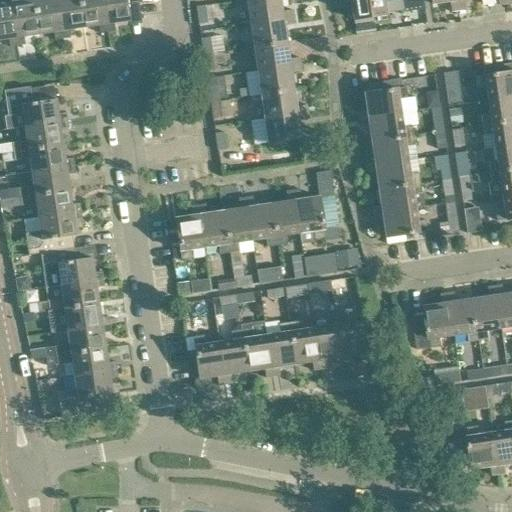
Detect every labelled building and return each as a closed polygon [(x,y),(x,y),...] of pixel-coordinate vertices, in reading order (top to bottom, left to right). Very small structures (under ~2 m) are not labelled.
[(23,36),(39,34),(33,0),(23,0),(24,1),(11,3),(17,46),(25,44),(23,36)] [(62,39),(56,0),(33,0),(39,34),(53,31),(55,40),(62,39)] [(83,27),(79,0),(56,0),(62,39),(70,38),(69,29),(83,27)] [(108,32),(102,0),(79,0),(83,27),(98,25),(100,33),(108,32)] [(127,6),(139,5),(137,0),(102,0),(108,32),(115,31),(114,22),(129,20),(127,6)] [(246,0),(250,23),(293,17),(292,10),(281,11),(279,0),(246,0)] [(386,15),(383,0),(339,0),(340,4),(351,2),(353,19),(386,15)] [(424,8),(423,0),(402,0),(405,11),(424,8)] [(451,12),(458,11),(456,0),(431,0),(432,4),(449,1),(451,12)] [(463,0),(456,0),(458,11),(465,10),(463,0)] [(17,46),(11,3),(0,4),(0,39),(8,38),(9,47),(17,46)] [(196,7),(198,24),(207,22),(205,5),(196,7)] [(253,47),(286,42),(284,25),(294,24),(293,17),(250,23),(253,47)] [(214,70),(212,52),(221,51),(219,35),(201,38),(206,71),(214,70)] [(257,71),(300,64),(299,57),(288,59),(286,42),(253,47),(257,71)] [(260,95),(293,90),(291,73),(301,71),(300,64),(257,71),(260,95)] [(458,71),(443,73),(447,104),(462,102),(458,71)] [(487,100),(511,95),(511,71),(475,77),(476,87),(485,86),(487,100)] [(221,117),(218,98),(226,96),(224,83),(208,86),(213,119),(221,117)] [(4,90),(8,115),(23,113),(25,127),(67,120),(66,113),(58,114),(55,99),(32,102),(29,86),(4,90)] [(359,119),(400,113),(398,99),(407,98),(406,87),(364,93),(367,110),(358,112),(359,119)] [(264,118),(307,112),(306,105),(296,106),(293,90),(260,95),(264,118)] [(482,125),(511,120),(511,95),(487,100),(490,113),(481,115),(482,125)] [(434,132),(443,131),(440,107),(430,108),(434,132)] [(307,112),(264,118),(268,143),(300,138),(298,120),(308,119),(307,112)] [(371,141),(413,135),(411,125),(402,126),(400,113),(359,119),(360,126),(369,125),(371,141)] [(13,151),(62,144),(60,129),(68,128),(67,120),(25,127),(26,140),(12,143),(13,151)] [(495,147),(511,144),(511,120),(482,125),(484,135),(493,134),(495,147)] [(461,129),(452,131),(454,146),(464,144),(461,129)] [(443,131),(434,132),(436,148),(446,146),(443,131)] [(215,133),(217,151),(226,149),(223,132),(215,133)] [(366,166),(407,160),(405,147),(414,145),(413,135),(371,141),(374,158),(365,159),(366,166)] [(12,143),(0,144),(0,153),(13,151),(12,143)] [(59,168),(74,166),(73,158),(64,159),(62,144),(13,151),(13,152),(14,161),(29,158),(31,172),(59,168)] [(489,172),(511,168),(511,144),(495,147),(497,161),(488,162),(489,172)] [(13,151),(0,153),(2,162),(14,161),(13,152),(13,151)] [(458,177),(468,176),(465,151),(455,153),(458,177)] [(378,189),(420,183),(418,172),(409,174),(407,160),(366,166),(367,173),(376,172),(378,189)] [(442,179),(450,178),(447,160),(439,161),(442,179)] [(20,197),(69,190),(66,174),(75,173),(74,166),(59,168),(31,172),(33,185),(18,188),(20,197)] [(502,195),(511,193),(511,168),(489,172),(491,182),(500,181),(502,195)] [(468,176),(458,177),(462,201),(472,199),(468,176)] [(443,195),(453,194),(451,178),(450,178),(442,179),(441,179),(443,195)] [(373,214),(414,208),(412,194),(421,193),(420,183),(378,189),(381,205),(372,207),(373,214)] [(18,188),(6,189),(8,199),(20,197),(18,188)] [(38,217),(81,211),(80,203),(71,204),(69,190),(20,197),(21,206),(36,203),(38,217)] [(313,231),(314,240),(325,238),(319,197),(301,199),(300,190),(293,191),(299,233),(313,231)] [(285,235),(299,233),(293,191),(286,192),(287,201),(270,204),(277,245),(287,244),(285,235)] [(504,208),(495,210),(496,221),(511,218),(511,193),(502,195),(504,208)] [(20,197),(8,199),(9,208),(21,206),(20,197)] [(277,245),(270,204),(254,206),(252,197),(245,198),(251,240),(265,238),(267,247),(277,245)] [(238,242),(251,240),(245,198),(238,199),(239,208),(223,211),(230,261),(241,260),(238,242)] [(458,231),(458,226),(454,200),(444,201),(447,221),(439,222),(441,234),(458,231)] [(230,261),(223,211),(206,213),(205,204),(198,205),(204,247),(218,245),(219,254),(221,254),(222,263),(230,261)] [(190,249),(204,247),(198,205),(191,207),(192,215),(175,218),(181,260),(192,258),(190,249)] [(474,207),(463,209),(467,232),(478,231),(474,207)] [(385,237),(427,231),(425,220),(416,221),(414,208),(373,214),(374,221),(383,219),(385,237)] [(28,254),(74,248),(72,235),(75,235),(73,219),(82,218),(81,211),(38,217),(40,231),(25,233),(28,254)] [(60,285),(103,279),(102,271),(93,273),(91,257),(75,260),(74,248),(28,254),(28,255),(40,253),(43,274),(58,272),(60,285)] [(356,252),(336,255),(338,269),(358,266),(356,252)] [(280,266),(256,270),(258,284),(282,280),(280,266)] [(217,282),(218,289),(218,290),(251,285),(250,277),(217,282)] [(39,311),(98,302),(96,291),(104,290),(103,279),(60,285),(62,299),(37,303),(39,311)] [(345,288),(343,279),(307,284),(309,293),(345,288)] [(511,293),(504,294),(503,285),(496,286),(502,328),(511,326),(511,293)] [(287,299),(303,296),(301,286),(285,288),(287,299)] [(488,330),(502,328),(496,286),(489,287),(490,296),(473,299),(479,341),(490,339),(488,330)] [(267,298),(283,295),(282,288),(266,290),(267,298)] [(218,297),(218,298),(220,306),(253,301),(252,292),(218,297)] [(479,341),(473,299),(457,301),(455,292),(448,293),(454,335),(468,333),(470,342),(479,341)] [(441,337),(454,335),(448,293),(441,295),(443,303),(425,306),(431,348),(442,346),(441,337)] [(67,330),(110,324),(109,320),(100,321),(98,302),(39,311),(40,320),(65,316),(67,330)] [(35,321),(33,312),(22,314),(23,323),(35,321)] [(336,315),(326,317),(325,314),(312,316),(313,328),(320,369),(327,368),(326,359),(342,357),(336,315)] [(336,315),(342,357),(359,354),(361,363),(368,362),(362,320),(347,323),(346,314),(336,315)] [(320,369),(313,328),(300,330),(298,321),(288,322),(295,364),(312,361),(313,370),(320,369)] [(278,366),(295,364),(288,322),(278,324),(280,333),(266,335),(272,376),(279,375),(278,366)] [(45,357),(104,348),(102,333),(111,332),(110,324),(67,330),(69,344),(30,350),(31,358),(45,356),(45,357)] [(272,376),(266,335),(252,337),(251,328),(241,329),(247,371),(264,369),(265,377),(272,376)] [(230,374),(247,371),(241,329),(231,331),(232,340),(218,342),(225,384),(232,383),(230,374)] [(225,384),(218,342),(205,344),(203,335),(192,337),(199,378),(216,376),(218,385),(225,384)] [(74,376),(117,369),(115,362),(107,363),(104,348),(45,357),(47,365),(72,362),(74,376)] [(485,377),(509,374),(507,365),(484,369),(485,377)] [(57,392),(61,417),(102,411),(100,395),(111,393),(109,378),(118,377),(117,369),(74,376),(76,389),(57,392)] [(469,379),(485,377),(484,369),(468,371),(469,379)] [(488,395),(511,391),(510,382),(486,386),(488,395)] [(463,399),(488,395),(486,386),(462,390),(463,399)] [(463,401),(463,399),(462,390),(450,391),(452,403),(463,401)] [(505,464),(511,463),(511,420),(506,422),(507,431),(493,433),(500,474),(507,473),(505,464)] [(500,474),(493,433),(480,435),(478,426),(467,427),(474,469),(491,466),(492,475),(500,474)]
